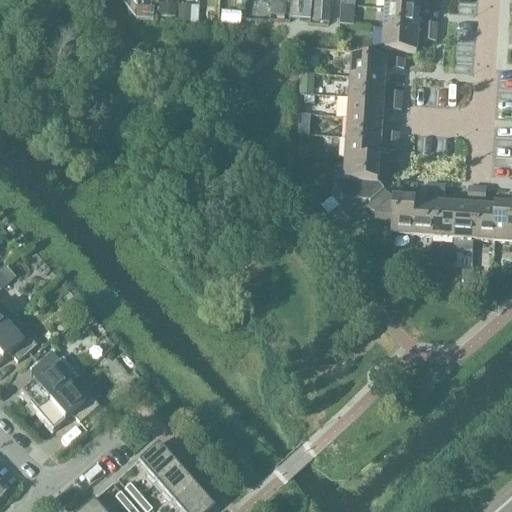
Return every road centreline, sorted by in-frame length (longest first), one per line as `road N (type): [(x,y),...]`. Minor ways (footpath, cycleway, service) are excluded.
road 1 (residential): [(489,0),(478,187)]
road 2 (residential): [(47,492),(147,400)]
